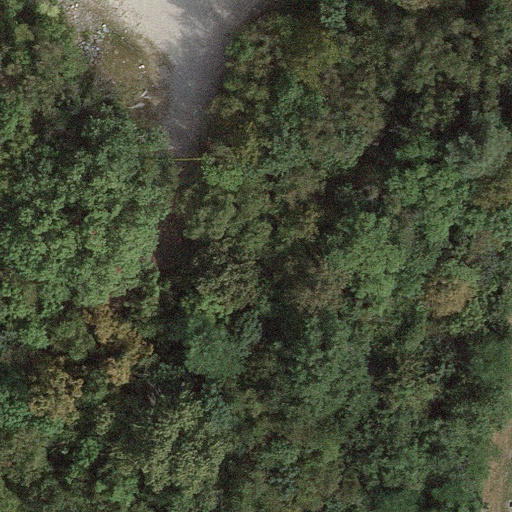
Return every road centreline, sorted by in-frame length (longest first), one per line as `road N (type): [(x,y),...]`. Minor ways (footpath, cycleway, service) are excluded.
road 1 (track): [(245,0),(216,38),(132,251),(73,314),(0,371)]
road 2 (track): [(0,245),(28,165),(20,116),(0,82)]
